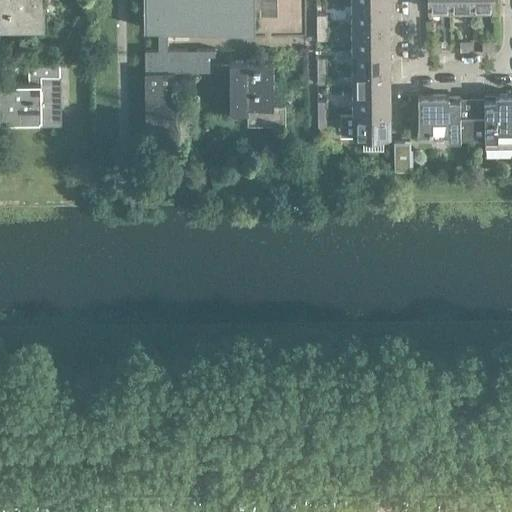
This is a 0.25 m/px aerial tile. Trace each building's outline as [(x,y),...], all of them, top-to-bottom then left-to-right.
[(0,0),(0,27),(44,27),(44,0),(0,0)] [(249,27),(249,7),(257,7),(258,0),(257,0),(144,0),(145,28),(158,27),(158,48),(145,48),(146,135),(174,134),(174,70),(230,69),(230,110),(253,110),(254,122),(285,121),(285,103),(274,103),(273,59),(229,60),(229,61),(215,61),(215,47),(168,48),(168,27),(249,27)] [(389,25),(389,4),(353,4),(353,26),(389,25)] [(325,26),(325,13),(317,14),(317,26),(325,26)] [(389,47),(389,25),(353,26),(353,47),(389,47)] [(326,39),(325,26),(317,26),(317,39),(326,39)] [(495,49),(495,40),(482,41),(482,49),(495,49)] [(441,50),(441,41),(428,41),(428,50),(441,50)] [(472,49),(472,41),(460,41),(460,49),(472,49)] [(389,69),(389,47),(353,47),(353,69),(389,69)] [(326,69),(326,57),(317,57),(317,69),(326,69)] [(60,117),(59,59),(28,59),(29,80),(0,80),(0,117),(44,117),(44,123),(58,122),(58,117),(60,117)] [(326,82),(326,69),(317,69),(317,82),(326,82)] [(389,90),(389,69),(353,69),(353,90),(389,90)] [(390,112),(389,90),(353,90),(354,112),(390,112)] [(511,136),(511,92),(495,93),(495,97),(472,98),(472,137),(511,136)] [(472,137),(472,98),(448,98),(448,93),(418,94),(418,136),(431,136),(431,130),(447,130),(447,137),(472,137)] [(326,112),(326,100),(317,100),(317,113),(326,112)] [(326,125),(326,112),(317,113),(318,125),(326,125)] [(390,135),(390,112),(354,112),(354,135),(390,135)] [(394,142),(395,170),(411,170),(410,142),(394,142)]
